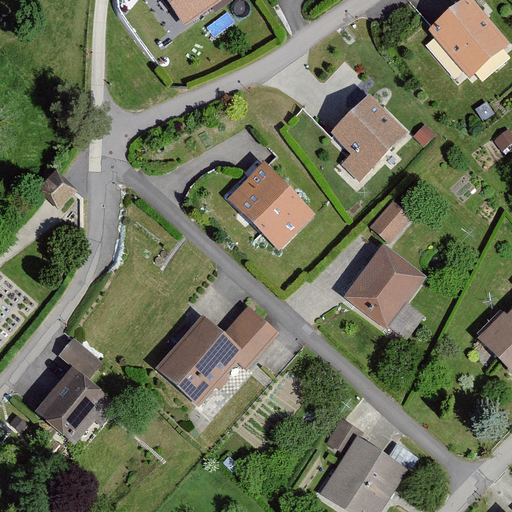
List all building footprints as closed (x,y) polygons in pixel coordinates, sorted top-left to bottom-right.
[(167,0),(183,24),(219,0),(167,0)] [(511,45),(472,0),(466,0),(432,29),(472,77),(511,45)] [(410,135),(370,95),(332,133),(353,154),(343,163),(362,182),(410,135)] [(315,209),(264,161),(229,198),(280,246),(315,209)] [(391,199),(369,227),(390,243),(411,214),(391,199)] [(426,277),(385,246),(346,298),(387,329),(426,277)] [(228,329),(205,309),(157,364),(199,400),(237,356),(247,364),(278,329),(249,304),(228,329)] [(511,308),(481,339),(511,370),(511,308)] [(58,356),(90,378),(105,356),(73,334),(58,356)] [(75,369),(37,413),(76,446),(114,402),(75,369)] [(327,439),(351,455),(361,439),(364,433),(341,418),(327,439)] [(382,511),(409,470),(361,439),(351,455),(326,495),(352,511),(382,511)]
